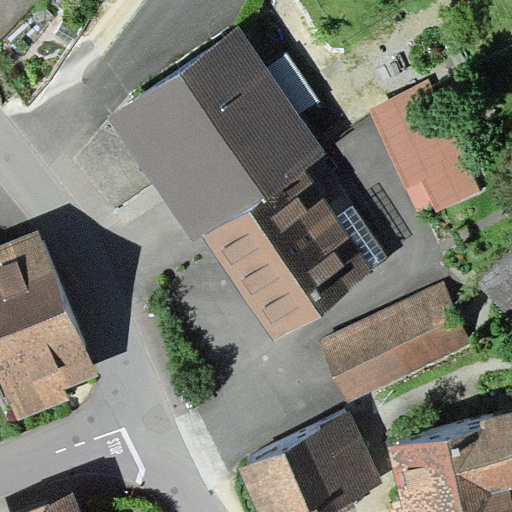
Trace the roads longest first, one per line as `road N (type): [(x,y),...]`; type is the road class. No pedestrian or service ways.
road 1 (tertiary): [(157,425),(72,228),(0,140)]
road 2 (tertiary): [(0,482),(157,425)]
